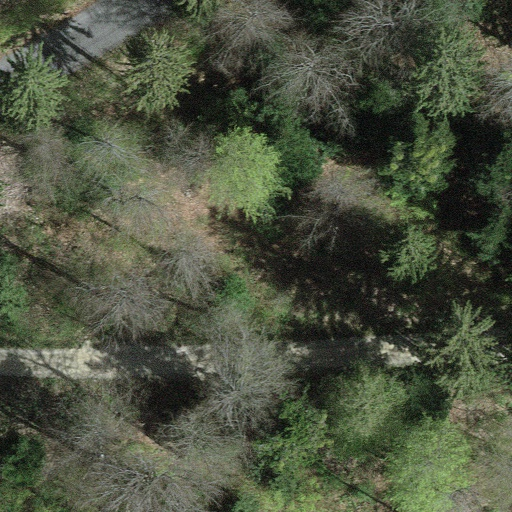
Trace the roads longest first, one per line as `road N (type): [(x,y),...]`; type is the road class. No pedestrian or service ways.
road 1 (track): [(0,362),(511,343)]
road 2 (tertiary): [(0,91),(150,0)]
